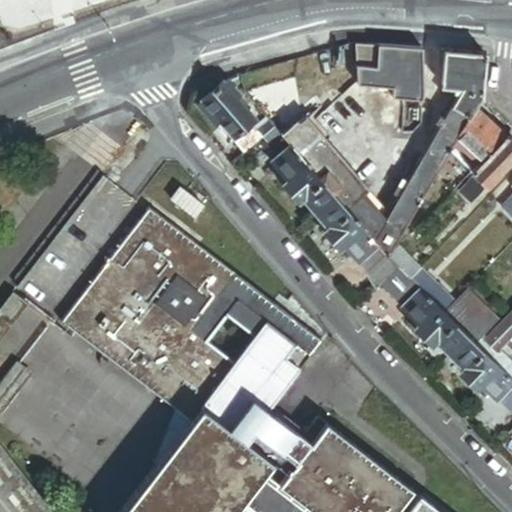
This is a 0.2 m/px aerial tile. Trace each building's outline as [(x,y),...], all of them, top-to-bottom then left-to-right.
[(423,47),(356,43),(358,84),(358,85),(393,88),(425,90),(423,47)] [(486,52),(446,49),(442,85),(463,86),(446,115),(464,126),(476,105),(482,95),(486,52)] [(213,112),(216,116),(235,138),(256,119),(235,95),(238,91),(229,82),(223,82),(203,100),(204,101),(199,105),(208,116),(209,116),(213,112)] [(422,132),(425,90),(393,88),(392,109),(382,108),(381,129),(415,132),(422,132)] [(464,126),(456,140),(480,163),(507,134),(476,105),(464,126)] [(392,211),(307,117),(285,136),(294,146),(337,196),(380,246),(389,256),(451,149),(456,140),(464,126),(446,115),(392,211)] [(264,137),(277,126),(272,121),(259,131),(263,136),(264,137)] [(269,143),(282,132),(277,126),(264,137),(269,143)] [(244,151),(263,136),(259,131),(256,127),(237,143),(244,151)] [(480,163),(473,170),(489,185),(511,161),(511,138),(507,134),(480,163)] [(456,140),(451,149),(473,170),(480,163),(456,140)] [(317,213),(337,196),(294,146),(275,162),(286,175),(290,180),(286,183),(285,183),(300,201),(304,198),(317,213)] [(205,204),(180,185),(174,194),(171,198),(195,216),(199,212),(205,204)] [(511,195),(502,206),(511,215),(511,195)] [(379,247),(380,246),(337,196),(317,213),(330,228),(326,232),(341,249),(346,244),(350,249),(360,261),(361,262),(362,262),(379,247)] [(446,511),(420,492),(404,511),(394,511),(393,511),(412,486),(326,420),(311,440),(269,408),(322,338),(150,206),(62,320),(176,407),(167,430),(154,460),(159,463),(121,511),(446,511)] [(344,253),(350,249),(346,244),(341,249),(344,253)] [(389,257),(379,247),(362,262),(382,284),(389,278),(385,274),(395,263),(389,257)] [(406,273),(414,280),(422,271),(397,248),(389,256),(389,257),(395,263),(400,268),(406,273)] [(355,266),(360,261),(350,249),(344,253),(355,266)] [(390,279),(400,268),(395,263),(385,274),(389,278),(390,279)] [(406,274),(406,273),(400,268),(390,279),(391,280),(395,284),(406,274)] [(456,304),(422,271),(414,280),(423,289),(423,288),(448,312),(456,304)] [(422,290),(406,274),(395,284),(391,280),(385,285),(406,305),(422,290)] [(470,335),(447,313),(423,289),(422,290),(406,305),(406,306),(418,318),(423,323),(419,327),(418,328),(434,343),(437,340),(438,340),(451,353),(470,335)] [(30,302),(14,290),(0,307),(0,341),(13,324),(30,302)] [(456,304),(448,312),(447,313),(470,335),(478,343),(489,332),(499,321),(469,291),(456,304)] [(511,315),(493,336),(492,337),(504,348),(511,339),(511,315)] [(414,322),(419,327),(423,323),(418,318),(414,322)] [(493,336),(489,332),(478,343),(494,359),(495,358),(503,350),(504,348),(492,337),(493,336)] [(478,343),(470,335),(451,353),(466,368),(463,371),(479,388),(484,383),(500,400),(511,411),(511,376),(494,359),(478,343)] [(511,374),(511,358),(503,350),(495,358),(511,374)] [(0,384),(0,416),(35,372),(19,360),(16,365),(0,384)] [(0,511),(52,511),(0,445),(0,511)]
